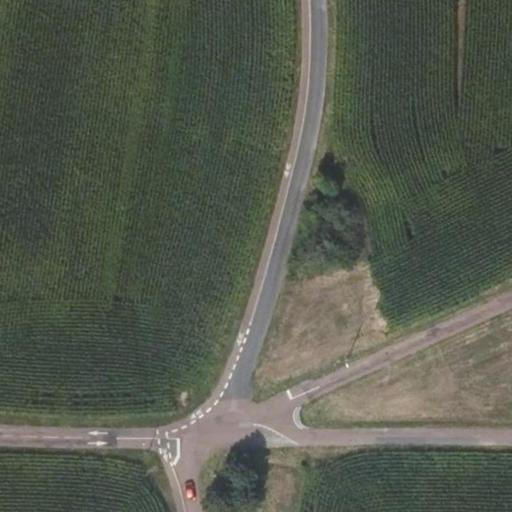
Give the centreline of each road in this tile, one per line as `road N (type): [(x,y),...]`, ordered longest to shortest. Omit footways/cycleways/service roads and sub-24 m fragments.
road 1 (unclassified): [(207,433),(235,399),(308,139),(318,0)]
road 2 (unclassified): [(268,409),(511,294)]
road 3 (unclassified): [(511,443),(295,436),(268,409)]
road 4 (unclassified): [(207,433),(0,435)]
